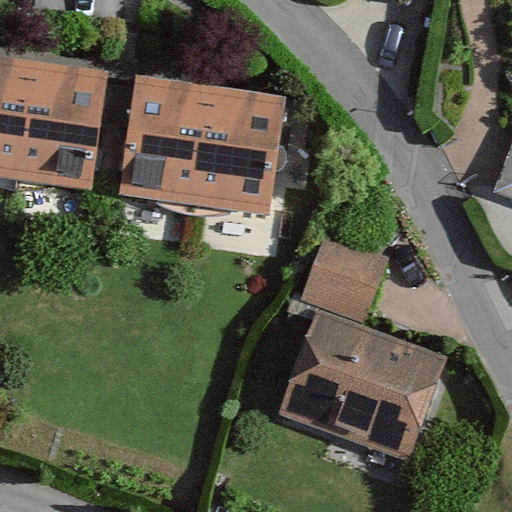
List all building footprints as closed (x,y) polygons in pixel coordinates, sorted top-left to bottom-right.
[(106,81),(0,67),(0,174),(93,186),(106,81)] [(283,105),(145,87),(131,191),(269,209),(283,105)] [(193,247),(261,249),(262,222),(194,220),(193,247)] [(387,262),(336,242),(312,301),(363,322),(387,262)] [(445,373),(325,324),(288,414),(408,464),(445,373)]
